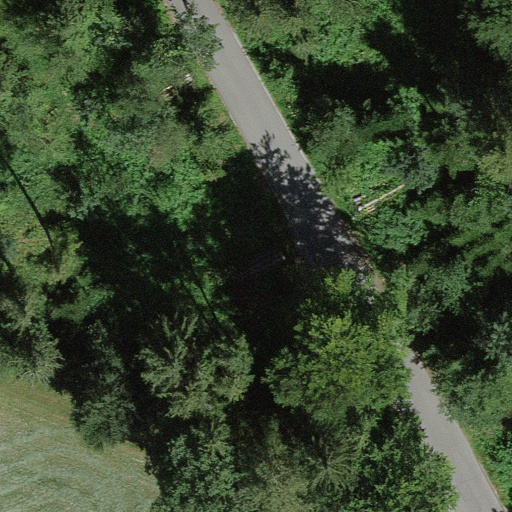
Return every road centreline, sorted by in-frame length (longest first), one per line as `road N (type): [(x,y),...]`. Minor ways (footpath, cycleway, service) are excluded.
road 1 (unclassified): [(478,511),(190,0)]
road 2 (track): [(0,367),(110,419),(257,511)]
